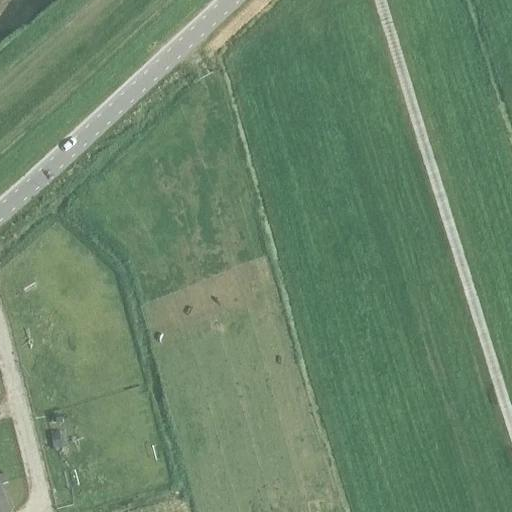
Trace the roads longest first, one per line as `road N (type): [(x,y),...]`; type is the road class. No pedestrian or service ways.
road 1 (tertiary): [(0,212),(232,0)]
road 2 (track): [(103,0),(0,96)]
